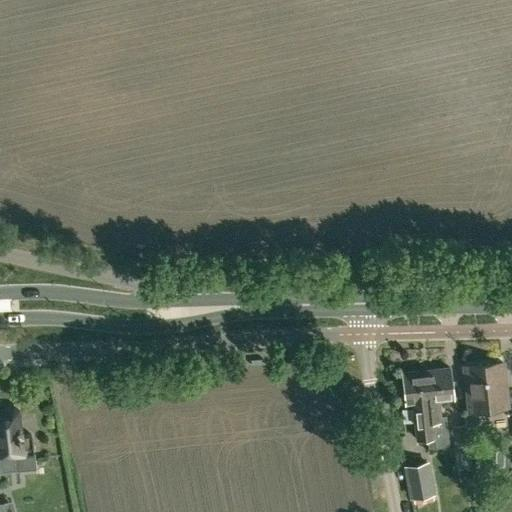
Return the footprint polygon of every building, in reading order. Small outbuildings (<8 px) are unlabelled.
[(464,366),(469,409),(506,405),(502,362),(464,366)] [(449,367),(425,370),(431,421),(434,447),(448,445),(445,415),(440,416),(438,400),(453,398),(449,367)] [(431,421),(425,370),(401,372),(405,403),(411,403),(415,439),(426,438),(427,448),(434,448),(434,447),(431,421)] [(4,412),(5,417),(0,417),(0,452),(5,452),(5,455),(15,454),(16,469),(32,468),(31,453),(32,453),(31,435),(18,436),(16,412),(12,408),(8,409),(4,412)] [(466,433),(453,434),(454,445),(467,443),(466,433)] [(432,492),(427,462),(405,466),(411,496),(432,492)]
